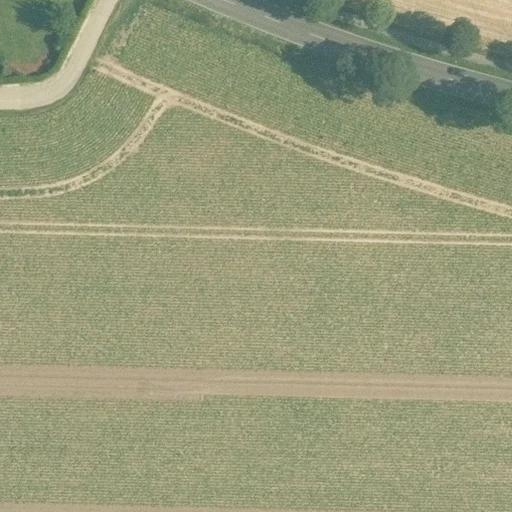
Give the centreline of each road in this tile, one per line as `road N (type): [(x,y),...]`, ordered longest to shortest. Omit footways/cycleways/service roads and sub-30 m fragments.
road 1 (secondary): [(219,0),(302,34),(511,97)]
road 2 (unclassified): [(0,99),(57,96),(110,0)]
